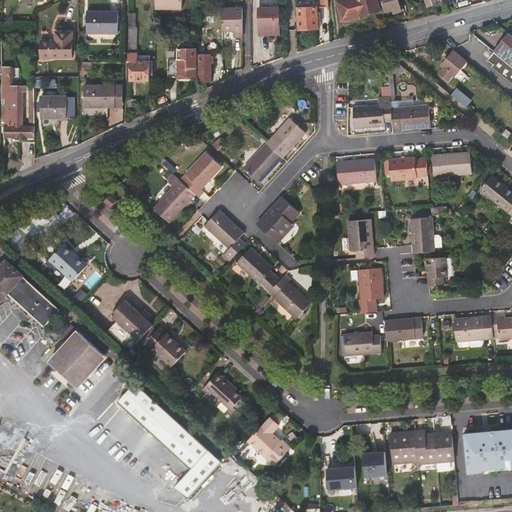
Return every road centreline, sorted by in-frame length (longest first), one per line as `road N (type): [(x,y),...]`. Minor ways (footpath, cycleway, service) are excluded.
road 1 (residential): [(55,167),(117,237),(126,259),(306,412),(511,400)]
road 2 (secondary): [(322,58),(55,167)]
road 3 (secondary): [(511,5),(322,58)]
road 4 (residential): [(329,147),(460,137),(478,141),(511,169)]
